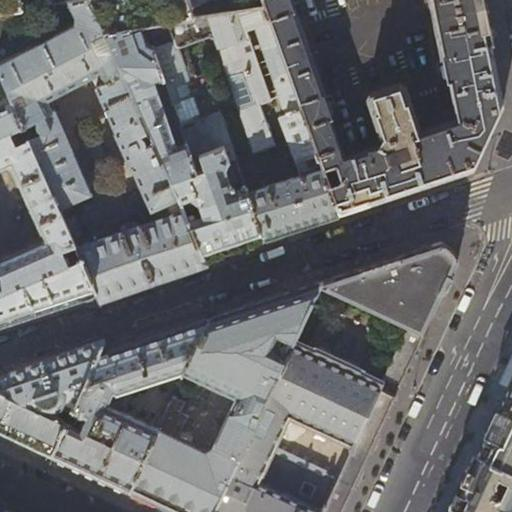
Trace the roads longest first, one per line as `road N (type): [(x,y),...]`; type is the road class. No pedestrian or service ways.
road 1 (residential): [(511,187),(0,357)]
road 2 (residential): [(398,511),(511,254)]
